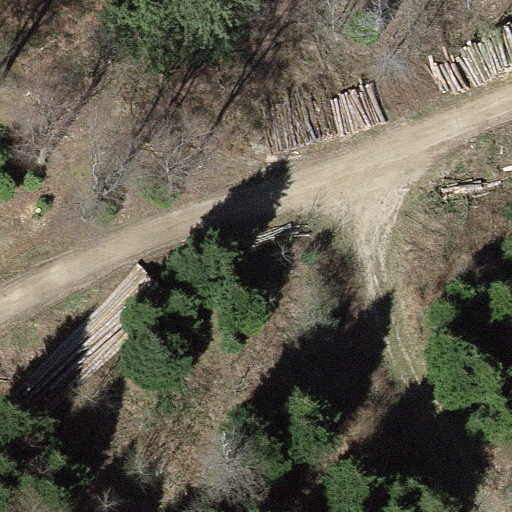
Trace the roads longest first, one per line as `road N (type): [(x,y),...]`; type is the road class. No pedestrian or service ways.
road 1 (track): [(497,511),(396,368),(340,174)]
road 2 (track): [(340,174),(95,251),(0,300)]
road 3 (track): [(340,174),(511,106)]
